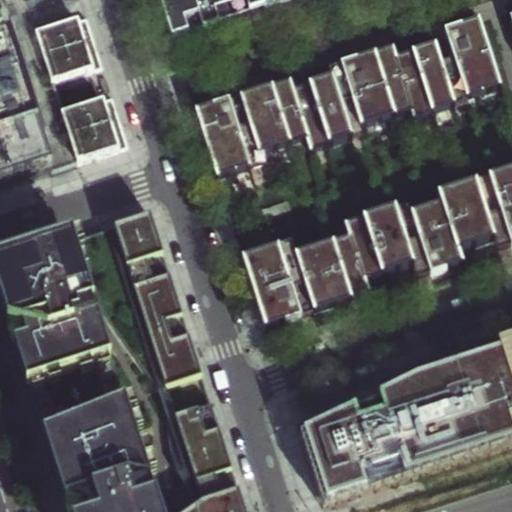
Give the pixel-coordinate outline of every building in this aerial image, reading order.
[(158,0),(170,36),(273,3),(283,0),(158,0)] [(18,43),(0,49),(0,191),(26,184),(42,179),(77,168),(129,153),(121,128),(113,102),(62,118),(52,88),(103,71),(92,37),(87,22),(35,38),(18,43)] [(236,100),(194,113),(217,182),(263,167),(259,156),(309,139),(312,151),(352,139),(362,135),(457,104),(461,104),(468,101),(466,96),(499,85),(479,23),(446,33),(455,61),(449,63),(443,65),(437,49),(398,62),(394,48),(386,51),(361,59),(335,67),(330,69),(334,82),(293,96),(289,82),(273,88),(236,100)] [(511,173),(485,182),(438,197),(442,208),(412,218),(408,207),(345,226),(349,238),(295,256),(291,244),(243,260),(265,331),(307,317),(367,298),(364,286),(415,270),(419,282),(425,280),(457,270),(461,268),(457,256),(495,244),(499,256),(502,255),(506,254),(511,251),(511,173)] [(11,257),(0,260),(0,306),(11,341),(26,389),(35,415),(46,450),(65,511),(244,511),(210,407),(176,419),(166,391),(202,379),(151,220),(109,233),(77,243),(99,313),(159,393),(168,422),(176,446),(170,448),(189,511),(158,511),(156,506),(127,419),(109,362),(93,315),(69,245),(67,239),(46,246),(36,249),(38,255),(13,264),(11,257)] [(511,351),(416,382),(304,436),(305,440),(301,442),(307,459),(324,510),(511,449),(511,351)]
